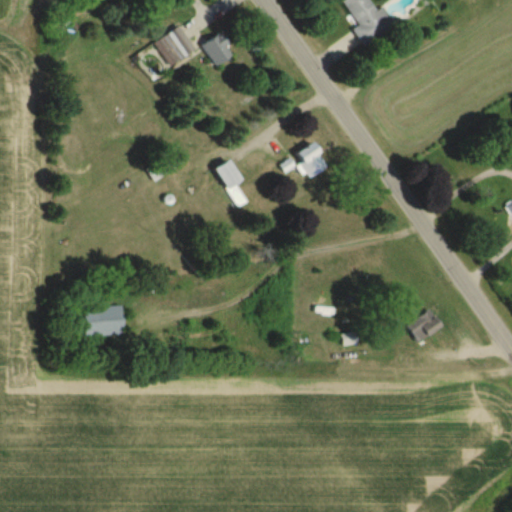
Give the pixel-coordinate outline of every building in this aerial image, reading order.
[(381,6),(374,11),(366,0),(339,0),(356,25),(350,28),(361,45),(393,24),(381,6)] [(191,47),(174,26),(153,43),(170,64),(191,47)] [(231,54),(219,32),(199,44),(212,65),(231,54)] [(299,162),(294,165),(303,179),(325,165),(309,142),(293,152),(299,162)] [(242,201),(231,184),(238,179),(225,159),(211,169),(235,206),(242,201)] [(119,305),(80,307),(81,335),(120,334),(119,305)] [(413,342),(439,327),(428,309),(402,323),(413,342)] [(354,341),(352,332),(339,335),(340,343),(354,341)]
